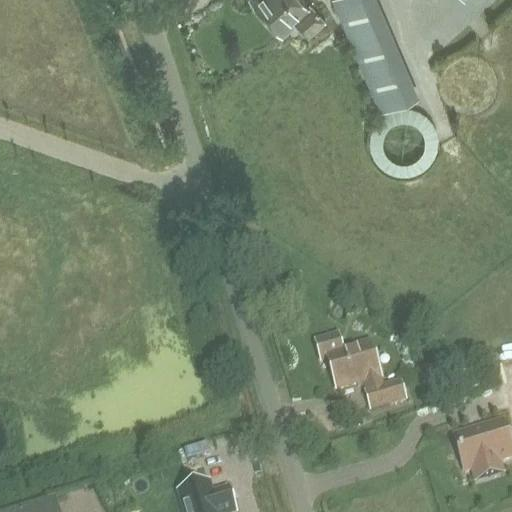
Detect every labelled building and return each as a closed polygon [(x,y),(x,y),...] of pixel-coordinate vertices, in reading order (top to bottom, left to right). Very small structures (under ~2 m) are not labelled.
[(251,0),(283,35),(297,23),(308,36),(326,20),(311,3),(309,5),(304,0),(251,0)] [(373,0),(335,0),(352,38),(383,23),(373,0)] [(383,23),(352,38),(377,98),(410,84),(383,23)] [(504,34),(488,40),(493,55),(509,49),(504,34)] [(338,336),(316,343),(322,361),(329,359),(338,389),(370,380),(373,391),(367,393),(372,410),(406,399),(401,383),(383,388),(379,377),(380,376),(370,344),(343,352),(338,336)] [(426,384),(437,381),(433,366),(422,369),(426,384)] [(477,375),(462,375),(462,389),(478,388),(477,375)] [(511,458),(503,429),(457,442),(467,474),(511,462),(511,458)] [(209,486),(179,495),(184,511),(234,511),(228,490),(212,495),(209,486)] [(58,511),(55,498),(6,511),(58,511)]
